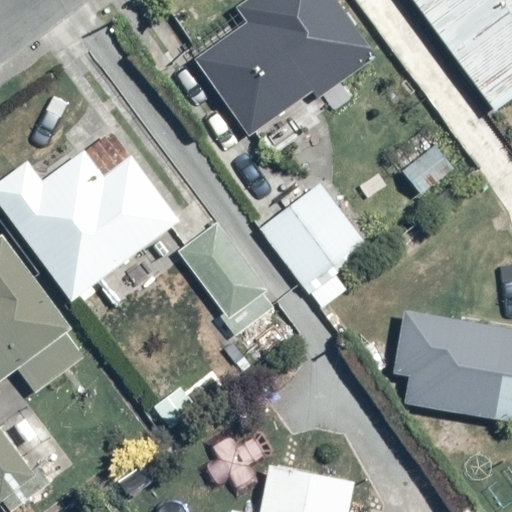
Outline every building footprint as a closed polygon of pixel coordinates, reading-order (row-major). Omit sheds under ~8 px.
[(380,54),(341,0),(248,0),(239,7),(250,23),(201,58),(258,143),(380,54)] [(511,0),(412,0),(498,113),(511,103),(511,0)] [(452,159),(418,125),(386,157),(419,191),(452,159)] [(30,161),(0,182),(0,201),(75,302),(182,222),(135,159),(106,179),(88,153),(46,183),(30,161)] [(368,243),(323,181),(260,227),(315,303),(343,283),(333,268),(368,243)] [(277,342),(261,320),(286,300),(223,218),(177,254),(188,268),(256,358),(277,342)] [(77,328),(4,233),(0,236),(0,388),(20,373),(39,397),(87,356),(70,333),(77,328)] [(511,422),(511,328),(409,311),(398,377),(411,378),(407,404),(511,422)] [(0,420),(0,511),(8,511),(69,474),(36,422),(19,433),(8,416),(0,420)] [(242,511),(236,511),(235,511),(354,511),(361,483),(276,467),(267,511),(242,511)]
